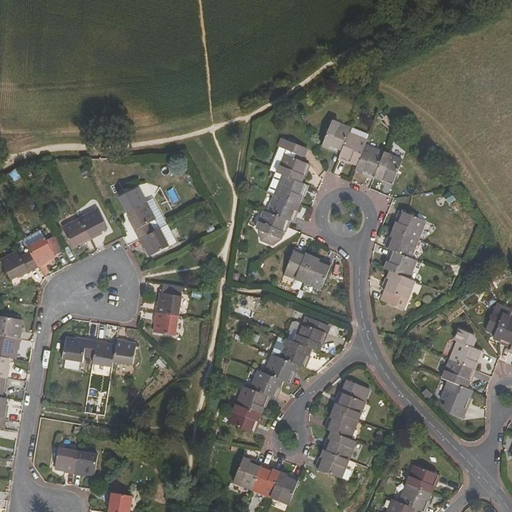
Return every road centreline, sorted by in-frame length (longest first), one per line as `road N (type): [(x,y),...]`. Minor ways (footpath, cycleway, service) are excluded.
road 1 (track): [(483,0),(355,86),(211,132),(0,166)]
road 2 (residential): [(36,496),(21,478),(49,304),(81,283)]
road 3 (residential): [(481,473),(392,382),(369,341)]
road 4 (residential): [(81,283),(86,301),(103,309),(124,294),(113,267),(94,266),(83,277)]
